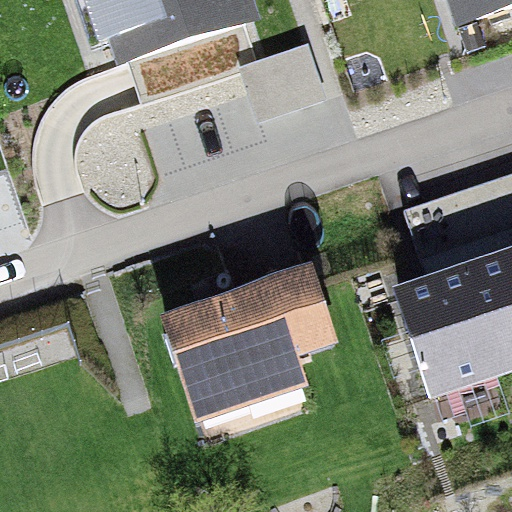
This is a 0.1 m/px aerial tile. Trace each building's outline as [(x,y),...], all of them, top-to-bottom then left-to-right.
[(104,0),(126,65),(245,26),(236,0),(104,0)] [(511,0),(469,0),(476,20),(511,8),(511,0)] [(307,52),(250,71),(268,125),(325,106),(323,102),(307,52)] [(433,397),(492,378),(511,370),(511,262),(478,274),(460,280),(450,283),(400,300),(433,397)] [(246,405),(301,386),(291,358),(331,344),(309,278),(166,325),(188,392),(236,376),(246,405)]
